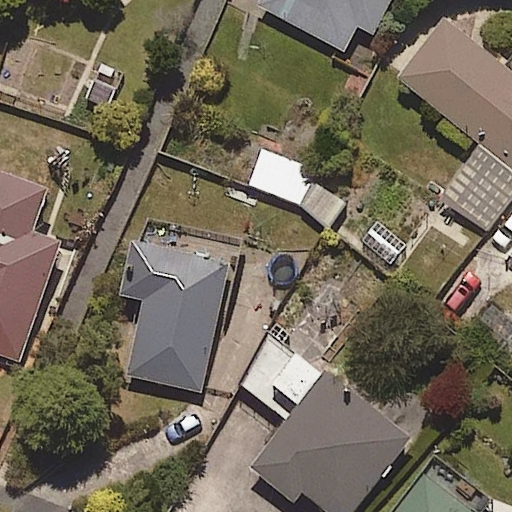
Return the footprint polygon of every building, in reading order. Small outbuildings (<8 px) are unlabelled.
[(268,0),(262,12),(348,56),(361,31),(386,44),(408,0),(268,0)] [(511,76),(450,28),(404,86),(511,170),(511,76)] [(511,194),(511,175),(483,152),(444,201),(482,232),(511,194)] [(318,176),(263,155),(250,189),(338,223),(345,202),(312,190),(318,176)] [(63,190),(0,167),(0,354),(28,365),(72,245),(46,236),(63,190)] [(377,226),(362,248),(398,272),(413,249),(377,226)] [(134,378),(209,397),(241,271),(146,246),(133,298),(154,303),(134,378)] [(384,279),(337,246),(315,277),(363,311),(382,284),(384,279)] [(311,409),(259,469),(301,506),(311,495),(330,511),(364,511),(424,443),(342,373),(337,378),(311,357),(286,387),(311,409)] [(484,511),(441,476),(410,511),(484,511)]
